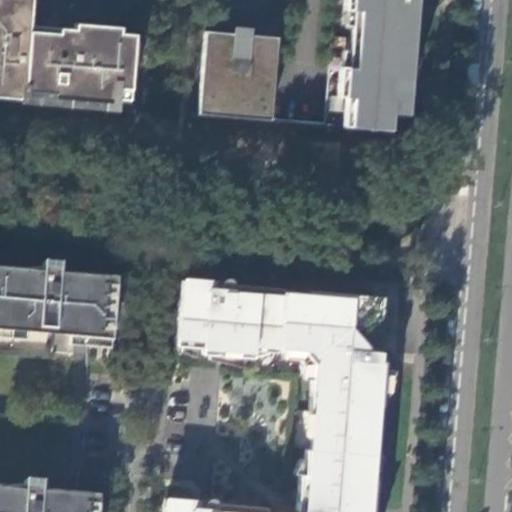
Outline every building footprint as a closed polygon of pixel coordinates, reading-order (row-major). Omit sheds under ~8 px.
[(129,88),(134,34),(119,33),(119,27),(74,23),(74,29),(58,28),(57,33),(43,32),(43,39),(28,37),(29,30),(31,0),(0,0),(0,97),(23,100),(24,92),(52,94),(51,102),(69,103),(69,97),(96,99),(95,106),(112,107),(113,98),(114,87),(129,88)] [(413,0),(333,0),(323,125),(387,130),(390,101),(395,101),(394,112),(404,113),(413,0)] [(43,32),(29,30),(28,37),(43,39),(43,32)] [(276,38),(204,32),(197,114),(269,120),(276,38)] [(114,87),(113,98),(129,99),(129,88),(114,87)] [(30,268),(0,265),(0,327),(54,332),(54,329),(54,325),(105,329),(109,281),(58,277),(58,274),(59,265),(42,263),(41,274),(30,273),(30,268)] [(58,274),(58,277),(109,281),(105,329),(54,325),(54,329),(62,329),(62,334),(110,339),(116,275),(67,271),(67,274),(58,274)] [(222,298),(207,297),(208,283),(182,281),(176,346),(202,347),(201,353),(216,355),(217,350),(226,351),(226,356),(252,358),(253,348),(302,352),(312,363),(308,411),(312,412),(309,449),(304,449),(302,474),(298,474),(295,509),(297,511),(266,511),(267,508),(217,504),(217,502),(216,501),(214,511),(206,511),(205,511),(190,511),(192,502),(165,500),(164,511),(370,511),(371,508),(374,480),(368,479),(370,455),(366,454),(371,404),(380,405),(384,361),(378,360),(378,351),(367,351),(355,337),(367,326),(363,322),(374,312),(375,297),(309,291),(308,294),(283,291),(283,289),(233,285),(233,282),(232,282),(231,293),(222,292),(222,298)] [(12,485),(0,484),(0,511),(89,511),(90,499),(40,494),(40,491),(41,482),(24,481),(23,492),(12,491),(12,485)] [(40,491),(40,494),(90,499),(89,511),(95,511),(97,492),(61,489),(49,488),(48,492),(40,491)]
